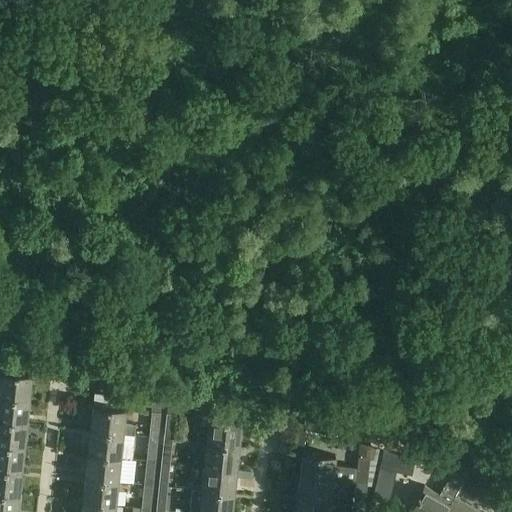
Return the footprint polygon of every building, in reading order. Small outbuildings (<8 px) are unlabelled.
[(31,373),(0,369),(0,394),(29,397),(31,373)] [(0,418),(26,421),(29,397),(0,394),(0,418)] [(125,407),(92,404),(89,428),(122,432),(134,433),(135,422),(123,421),(125,407)] [(150,426),(159,427),(160,411),(151,410),(150,426)] [(175,413),(166,412),(164,428),(173,429),(175,413)] [(241,420),(207,416),(206,430),(198,429),(197,440),(205,441),(238,444),(241,420)] [(0,442),(24,445),(26,421),(0,418),(0,442)] [(87,452),(120,455),(122,432),(89,428),(87,452)] [(238,444),(205,441),(203,464),(236,468),(238,444)] [(0,466),(21,468),(24,445),(0,442),(0,466)] [(146,458),(155,459),(157,443),(148,442),(146,458)] [(172,444),(163,443),(161,460),(170,461),(172,444)] [(334,454),(301,450),(299,475),(332,478),(334,454)] [(117,479),(120,455),(87,452),(84,476),(117,479)] [(155,459),(146,458),(144,474),(154,475),(155,459)] [(168,477),(170,461),(161,460),(159,476),(168,477)] [(236,468),(203,464),(200,488),(233,492),(236,468)] [(355,480),(364,481),(365,465),(357,464),(355,480)] [(0,490),(19,493),(21,468),(0,466),(0,490)] [(338,503),(339,492),(331,491),(332,478),(299,475),(297,499),(330,502),(338,503)] [(82,500),(115,503),(117,479),(84,476),(82,500)] [(364,481),(355,480),(353,497),(362,498),(364,481)] [(406,511),(443,511),(451,499),(455,493),(443,487),(439,493),(423,484),(406,511)] [(231,511),(233,492),(200,488),(192,487),(189,511),(197,511),(231,511)] [(0,511),(16,511),(19,493),(0,490),(0,511)] [(141,506),(150,507),(152,490),(143,490),(141,506)] [(167,492),(157,491),(156,508),(165,509),(167,492)] [(487,511),(455,493),(451,499),(443,511),(487,511)] [(328,511),(330,502),(297,499),(295,511),(328,511)] [(82,500),(80,511),(113,511),(115,503),(82,500)]
